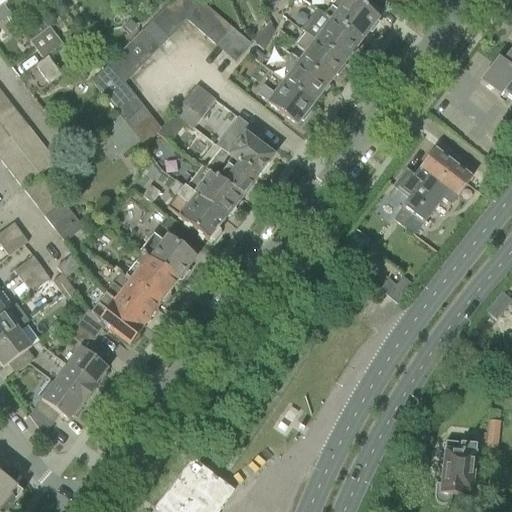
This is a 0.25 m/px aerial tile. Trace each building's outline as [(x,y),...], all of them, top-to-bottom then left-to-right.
[(199,0),(198,0),(173,0),(169,4),(187,22),(197,30),(212,12),(199,0)] [(337,0),(326,15),(325,16),(361,43),(378,20),(351,0),(337,0)] [(161,13),(178,31),(187,22),(169,4),(161,13)] [(306,35),(345,64),(351,55),(353,57),(361,47),(359,46),(361,43),(325,16),(326,15),(323,12),(321,14),(316,11),(301,31),(306,35)] [(212,12),(197,30),(206,39),(222,21),(212,12)] [(152,23),(169,40),(178,31),(161,13),(152,23)] [(222,21),(206,39),(216,47),(232,29),(222,21)] [(169,40),(152,23),(143,32),(160,49),(169,40)] [(262,31),(261,33),(269,40),(275,32),(270,24),(262,31)] [(225,55),(241,37),(232,29),(216,47),(225,55)] [(51,30),(31,46),(43,62),(63,46),(51,30)] [(160,49),(143,32),(134,41),(151,58),(160,49)] [(293,42),(279,32),(273,43),(286,52),(293,42)] [(511,34),(507,41),(511,44),(511,51),(503,64),(498,60),(480,85),(499,99),(502,95),(511,103),(511,34)] [(301,64),(328,85),(335,76),(338,77),(345,68),(343,66),(345,64),(306,35),(297,47),(307,54),(300,62),(301,63),(301,64)] [(252,46),(241,37),(225,55),(235,64),(252,46)] [(151,58),(134,41),(125,50),(142,67),(151,58)] [(142,67),(125,50),(116,59),(133,76),(142,67)] [(283,84),(312,106),(320,96),(322,98),(329,89),(327,87),(328,85),(301,64),(301,63),(300,62),(291,56),(281,69),(290,75),(283,84)] [(105,69),(108,66),(99,57),(92,64),(90,62),(82,69),(92,82),(105,69)] [(61,76),(49,59),(36,69),(48,86),(61,76)] [(133,76),(116,59),(108,66),(105,69),(123,86),(125,84),(133,76)] [(92,82),(117,115),(137,100),(125,84),(123,86),(105,69),(92,82)] [(267,105),(297,127),(301,121),(303,123),(310,113),(308,112),(312,106),(283,84),(274,96),(267,90),(260,99),(268,104),(267,105)] [(207,113),(215,103),(216,102),(196,87),(188,98),(207,113)] [(0,115),(11,107),(3,97),(0,99),(0,115)] [(188,98),(181,106),(201,122),(202,121),(207,113),(188,98)] [(144,109),(137,100),(117,115),(125,124),(144,109)] [(201,122),(181,106),(173,115),(186,126),(194,132),(201,122)] [(0,126),(2,129),(19,116),(11,107),(0,115),(0,126)] [(133,134),(152,119),(144,109),(125,124),(133,134)] [(173,115),(161,130),(161,131),(174,140),(186,126),(173,115)] [(9,138),(25,125),(19,116),(2,129),(9,138)] [(145,149),(157,135),(160,131),(160,130),(152,119),(133,134),(145,149)] [(17,147),(33,135),(25,125),(9,138),(17,147)] [(0,145),(9,138),(2,129),(0,131),(0,145)] [(256,180),(273,158),(236,131),(220,152),(228,158),(229,159),(256,180)] [(24,157),(40,144),(33,135),(17,147),(24,157)] [(0,160),(17,147),(9,138),(0,145),(0,160)] [(32,166),(48,153),(40,144),(24,157),(32,166)] [(0,161),(7,171),(24,157),(17,147),(0,160),(0,161)] [(403,209),(393,222),(404,230),(419,210),(452,166),(446,161),(448,157),(439,150),(436,154),(434,152),(413,179),(406,174),(395,189),(409,200),(402,209),(403,209)] [(240,200),(256,180),(229,159),(228,158),(220,152),(204,173),(240,200)] [(40,176),(56,164),(48,153),(32,166),(40,176)] [(15,180),(32,166),(24,157),(7,171),(15,180)] [(15,180),(22,190),(40,176),(32,166),(15,180)] [(404,230),(414,238),(423,225),(441,202),(449,208),(471,180),(468,178),(471,174),(462,167),(459,171),(452,166),(419,210),(404,230)] [(233,209),(240,200),(204,173),(190,191),(188,192),(215,212),(226,219),(230,218),(234,213),(233,209)] [(30,200),(49,186),(42,176),(23,191),(30,200)] [(38,210),(56,196),(49,186),(30,200),(38,210)] [(146,192),(156,200),(160,195),(150,187),(146,192)] [(207,243),(226,219),(215,212),(188,192),(190,191),(185,187),(168,210),(178,218),(177,219),(207,243)] [(45,219),(63,205),(56,196),(38,210),(45,219)] [(54,231),(73,216),(72,215),(63,205),(45,219),(54,231)] [(83,230),(73,216),(54,231),(64,244),(83,230)] [(0,247),(1,249),(21,235),(14,225),(0,234),(0,247)] [(0,264),(28,244),(21,235),(1,249),(0,247),(0,264)] [(185,272),(193,261),(166,241),(163,245),(152,237),(139,255),(142,258),(142,257),(176,284),(178,281),(181,283),(187,274),(185,272)] [(135,266),(125,279),(160,306),(161,304),(164,306),(171,296),(168,294),(176,284),(142,257),(142,258),(135,266)] [(40,268),(33,259),(14,273),(21,282),(40,268)] [(28,292),(47,278),(40,268),(21,282),(28,292)] [(62,276),(52,284),(67,303),(76,295),(62,276)] [(120,276),(112,286),(104,297),(143,327),(149,319),(153,319),(157,314),(157,310),(160,306),(125,279),(120,276)] [(398,307),(413,288),(402,279),(396,287),(388,281),(379,292),(398,307)] [(0,317),(4,314),(4,313),(10,309),(11,307),(2,294),(0,293),(0,317)] [(496,323),(511,303),(501,294),(485,314),(496,323)] [(137,335),(143,327),(104,297),(91,314),(79,329),(95,342),(105,329),(128,347),(130,345),(134,344),(138,339),(137,335)] [(0,344),(17,332),(4,314),(0,317),(0,344)] [(95,342),(79,329),(72,338),(88,351),(95,342)] [(8,366),(27,352),(30,350),(17,332),(0,344),(0,365),(3,370),(8,366)] [(511,356),(511,334),(502,337),(508,357),(511,356)] [(104,375),(108,370),(80,350),(67,367),(96,390),(106,376),(104,375)] [(15,376),(34,362),(27,352),(8,366),(15,376)] [(83,407),(96,390),(67,367),(54,385),(83,407)] [(54,385),(29,418),(44,438),(60,417),(68,423),(71,419),(73,420),(83,407),(54,385)] [(489,411),(485,453),(497,454),(500,412),(489,411)] [(451,497),(470,499),(476,447),(445,444),(440,486),(435,486),(434,498),(435,500),(435,501),(435,502),(435,503),(436,504),(437,505),(438,506),(439,506),(441,507),(443,507),(445,507),(446,506),(448,505),(449,504),(450,503),(450,502),(450,501),(451,497)] [(158,511),(218,511),(220,510),(233,494),(192,463),(156,510),(158,511)] [(0,511),(7,511),(22,495),(0,477),(0,511)]
